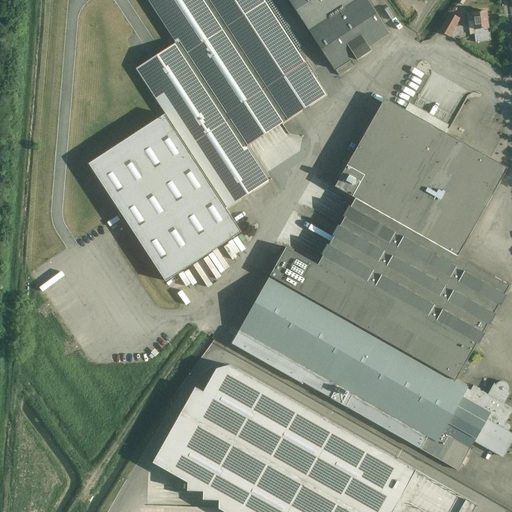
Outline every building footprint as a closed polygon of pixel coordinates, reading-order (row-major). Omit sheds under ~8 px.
[(89,164),(165,282),(241,232),(225,208),(226,207),(227,208),(269,181),(247,147),(326,95),(264,0),(147,0),(176,43),(161,53),(156,56),(136,69),(165,114),(165,115),(89,164)] [(288,0),(334,70),(355,57),(357,61),(371,51),(369,47),(389,34),(367,0),(288,0)] [(474,35),(475,43),(491,41),(490,33),(488,33),(488,28),(486,11),(473,13),(473,14),(467,15),(468,21),(473,20),(475,30),(476,34),(474,35)] [(449,13),(438,31),(450,38),(460,19),(449,13)] [(352,61),(336,71),(339,77),(355,66),(352,61)] [(346,407),(442,461),(457,471),(470,448),(474,442),(503,458),(511,441),(511,433),(507,431),(508,431),(509,430),(510,429),(510,428),(510,427),(510,426),(509,425),(508,424),(507,424),(506,424),(505,422),(511,410),(511,408),(504,404),(510,393),(510,392),(509,393),(508,392),(508,391),(509,391),(509,389),(509,388),(509,386),(508,385),(508,384),(506,383),(505,382),(504,382),(503,381),(501,381),(500,381),(499,381),(498,382),(496,383),(495,385),(494,384),(495,384),(494,383),(487,394),(480,390),(480,389),(473,385),(470,390),(467,389),(468,387),(456,380),(509,286),(458,257),(508,168),(445,133),(449,126),(409,103),(405,110),(385,99),(335,187),(355,198),(318,265),(286,247),(270,276),(231,344),(302,383),(303,382),(330,398),(346,407)] [(415,471),(416,470),(229,365),(217,369),(204,392),(195,387),(153,463),(188,482),(188,491),(204,491),(203,500),(219,500),(219,509),(225,511),(473,511),(478,505),(466,499),(415,471)]
